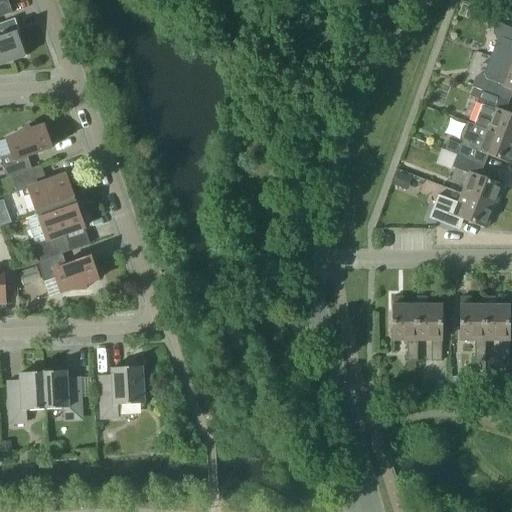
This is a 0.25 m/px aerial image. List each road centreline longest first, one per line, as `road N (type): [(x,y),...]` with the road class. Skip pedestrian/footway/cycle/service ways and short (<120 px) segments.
road 1 (residential): [(0,334),(158,322),(73,85)]
road 2 (tertiary): [(305,263),(297,214),(305,153),(324,96),(387,0)]
road 3 (tertiary): [(370,511),(305,263)]
road 4 (residential): [(305,263),(511,260)]
